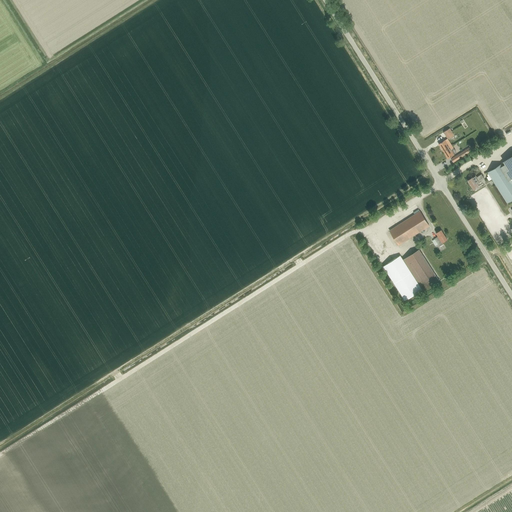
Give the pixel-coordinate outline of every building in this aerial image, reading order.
[(443,151),(452,146),(450,143),(448,139),(445,141),(445,140),(439,144),(443,151)] [(453,149),(453,148),(452,146),(443,151),(448,159),(454,155),(456,153),(456,151),(455,149),(454,149),(453,149)] [(507,203),(511,199),(511,157),(504,162),(505,164),(504,165),(502,163),(488,173),(507,203)] [(479,187),(476,182),(483,177),(481,175),(474,179),(473,177),(468,181),(474,190),(479,187)] [(420,211),(389,231),(399,245),(429,226),(420,211)] [(442,243),(447,240),(441,230),(436,234),(438,237),(434,239),(440,247),(443,244),(442,243)] [(405,301),(422,290),(422,291),(439,280),(419,249),(403,260),(400,256),(383,267),(405,301)]
